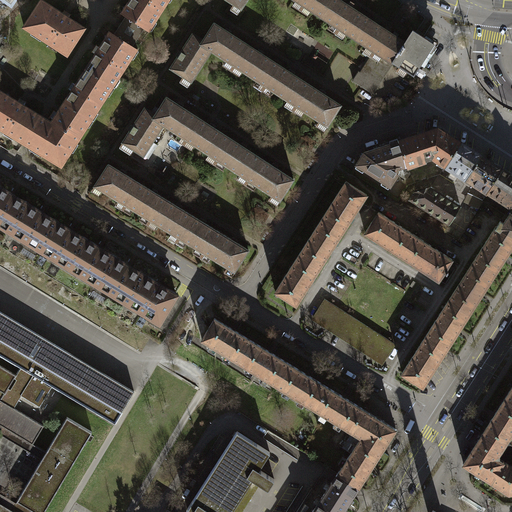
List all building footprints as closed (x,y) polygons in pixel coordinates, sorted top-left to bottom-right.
[(82,28),(39,0),(22,27),(31,32),(34,31),(41,36),(40,38),(47,43),(48,41),(55,45),(55,48),(65,55),(82,28)] [(165,0),(128,0),(124,6),(121,7),(121,11),(120,13),(124,16),(143,28),(144,29),(149,22),(152,22),(165,1),(165,0)] [(224,0),(239,10),(245,0),(224,0)] [(292,0),(319,17),(326,7),(325,6),(328,0),(292,0)] [(326,7),(319,17),(355,40),(362,30),(361,29),(368,19),(348,6),(338,0),(328,0),(325,6),(326,7)] [(143,28),(124,16),(112,34),(130,46),(143,28)] [(362,30),(355,40),(370,50),(386,61),(390,63),(391,62),(404,42),(403,41),(384,29),(368,19),(361,29),(362,30)] [(232,66),(246,44),(228,33),(212,23),(201,40),(201,41),(199,44),(210,51),(209,51),(232,66)] [(406,37),(403,41),(404,42),(391,62),(397,66),(412,75),(432,44),(411,30),(406,37)] [(83,70),(108,85),(112,79),(115,78),(129,58),(128,54),(132,48),(130,46),(112,34),(108,32),(83,70)] [(189,82),(209,51),(210,51),(199,44),(201,41),(201,40),(191,33),(186,40),(168,68),(189,82)] [(246,44),(232,66),(263,86),(276,64),(260,54),(246,44)] [(386,61),(370,50),(351,80),(371,93),(377,84),(372,82),(386,61)] [(276,64),(263,86),(294,106),(307,84),(291,74),(276,64)] [(108,85),(83,70),(62,102),(87,118),(90,113),(93,113),(105,95),(104,91),(108,85)] [(320,92),(307,84),(294,106),(325,126),(339,105),(320,92)] [(21,142),(38,116),(0,92),(0,129),(3,131),(4,129),(11,133),(12,137),(21,142)] [(167,97),(156,114),(156,115),(154,118),(168,127),(168,128),(186,140),(200,119),(188,111),(167,97)] [(87,118),(62,102),(49,122),(41,117),(38,116),(21,142),(25,144),(35,150),(59,166),(69,151),(67,149),(70,144),(73,143),(85,126),(84,122),(87,118)] [(156,115),(156,114),(145,108),(141,114),(120,146),(131,154),(134,150),(144,156),(146,157),(148,157),(149,156),(150,155),(168,128),(168,127),(154,118),(156,115)] [(200,119),(186,140),(217,160),(231,138),(220,131),(200,119)] [(444,166),(459,143),(436,128),(397,140),(405,165),(406,166),(425,160),(425,159),(429,158),(430,156),(444,166)] [(250,152),(231,138),(217,160),(246,180),(260,158),(250,152)] [(405,165),(397,140),(362,152),(354,164),(388,186),(397,173),(394,172),(396,168),(405,165)] [(462,177),(464,179),(479,155),(477,154),(468,148),(459,143),(444,166),(462,177)] [(479,155),(464,179),(485,192),(500,169),(489,162),(479,155)] [(277,169),(260,158),(246,180),(278,200),(292,179),(277,169)] [(126,191),(133,180),(120,172),(106,164),(92,186),(124,205),(130,194),(126,191)] [(511,207),(509,211),(511,212),(511,176),(500,169),(485,192),(506,205),(508,205),(511,207)] [(130,194),(124,205),(147,219),(154,208),(158,210),(164,199),(149,189),(133,180),(126,191),(130,194)] [(320,218),(341,231),(351,216),(365,194),(344,181),(320,218)] [(0,225),(159,323),(177,294),(157,282),(127,263),(98,246),(72,230),(42,212),(17,196),(0,186),(0,225)] [(413,192),(409,199),(448,224),(459,207),(435,192),(428,187),(413,192)] [(154,208),(147,219),(178,238),(185,227),(182,225),(189,214),(176,206),(164,199),(158,210),(154,208)] [(511,212),(509,211),(501,222),(498,220),(495,227),(494,227),(511,238),(511,212)] [(384,247),(407,261),(413,251),(406,247),(413,235),(376,212),(363,233),(384,247)] [(185,227),(178,238),(201,252),(208,241),(213,244),(220,233),(204,223),(189,214),(182,225),(185,227)] [(297,254),(318,268),(329,250),(341,231),(320,218),(297,254)] [(494,226),(470,263),(491,277),(503,259),(511,244),(511,238),(494,227),(495,227),(494,226)] [(201,252),(233,271),(246,249),(233,241),(220,233),(213,244),(208,241),(201,252)] [(413,251),(407,261),(418,268),(437,280),(451,259),(413,235),(406,247),(413,251)] [(318,268),(297,254),(273,291),(294,305),(309,281),(318,268)] [(447,300),(468,313),(480,295),(491,277),(470,263),(447,300)] [(322,300),(311,317),(381,362),(392,344),(322,300)] [(447,300),(423,336),(445,350),(456,331),(468,313),(447,300)] [(134,391),(0,311),(0,354),(21,367),(33,374),(21,395),(21,396),(40,407),(52,386),(115,423),(134,391)] [(199,339),(236,362),(250,340),(235,331),(213,318),(199,339)] [(445,350),(423,336),(400,373),(421,386),(433,368),(445,350)] [(236,362),(274,384),(287,363),(269,352),(250,340),(236,362)] [(311,407),(324,386),(308,376),(287,363),(274,384),(311,407)] [(0,365),(0,390),(5,393),(16,375),(0,365)] [(0,503),(11,510),(16,502),(0,493),(0,434),(42,460),(46,452),(33,445),(0,425),(0,399),(14,408),(21,396),(21,395),(33,374),(21,367),(16,375),(5,393),(0,390),(0,503)] [(324,386),(311,407),(347,429),(361,408),(347,399),(324,386)] [(511,434),(511,402),(505,398),(492,418),(482,434),(503,448),(511,434)] [(0,399),(0,425),(33,445),(44,426),(14,408),(0,399)] [(361,408),(347,429),(354,433),(359,436),(380,450),(394,428),(392,427),(361,408)] [(67,417),(46,452),(42,460),(16,502),(11,510),(0,503),(0,511),(44,511),(92,432),(67,417)] [(268,452),(235,431),(185,508),(190,511),(229,511),(251,479),(266,488),(272,479),(257,469),(268,452)] [(359,436),(354,433),(352,436),(344,431),(336,444),(349,452),(359,436)] [(499,458),(499,454),(503,448),(482,434),(474,446),(463,463),(491,481),(503,461),(499,458)] [(380,450),(359,436),(349,452),(335,473),(357,487),(368,469),(380,450)] [(491,481),(510,493),(511,492),(511,465),(511,466),(503,461),(491,481)] [(312,510),(315,511),(340,511),(344,506),(354,490),(357,487),(335,473),(333,477),(312,510)]
